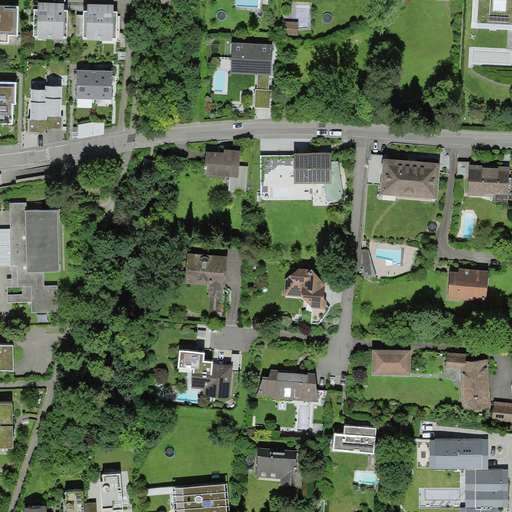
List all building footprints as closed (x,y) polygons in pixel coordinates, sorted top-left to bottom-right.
[(511,0),(475,0),(474,24),(511,25),(511,0)] [(67,5),(32,4),(31,38),(66,39),(67,5)] [(20,6),(0,5),(0,45),(9,45),(10,36),(19,36),(20,6)] [(118,6),(83,5),(82,40),(117,42),(118,6)] [(298,22),(282,22),(282,34),(297,34),(298,22)] [(271,44),(229,43),(228,73),(257,74),(256,89),(253,88),(253,108),(270,108),(270,89),(267,89),(268,75),(270,75),(271,44)] [(12,81),(0,80),(0,116),(13,116),(12,81)] [(46,90),(32,89),(30,119),(28,118),(28,133),(45,134),(45,129),(62,130),(62,116),(61,116),(62,86),(46,86),(46,90)] [(221,152),(204,151),(202,176),(229,178),(228,193),(236,193),(239,150),(221,149),(221,152)] [(327,153),(292,153),(292,182),(323,183),(328,203),(343,200),(336,159),(327,161),(327,153)] [(436,163),(381,159),(378,194),(433,197),(436,163)] [(480,166),(468,165),(467,194),(494,195),(494,204),(507,204),(509,165),(497,164),(496,169),(480,168),(480,166)] [(58,170),(15,179),(17,188),(60,179),(58,170)] [(26,203),(8,203),(10,278),(4,279),(5,303),(30,302),(31,313),(56,312),(56,286),(43,286),(42,270),(58,270),(57,210),(26,211),(26,203)] [(369,247),(361,247),(361,272),(373,281),(393,283),(395,270),(374,267),(369,247)] [(226,257),(187,254),(185,284),(209,286),(208,297),(222,298),(226,257)] [(285,277),(283,294),(289,296),(298,297),(311,308),(311,324),(319,323),(330,310),(324,303),(324,301),(320,296),(325,287),(309,268),(297,268),(285,277)] [(458,273),(448,272),(446,299),(485,302),(487,271),(458,269),(458,273)] [(11,346),(0,346),(0,371),(12,371),(11,346)] [(410,349),(371,350),(371,375),(410,375),(410,349)] [(203,388),(203,396),(231,397),(232,370),(239,370),(239,354),(231,353),(230,364),(213,363),(214,360),(204,360),(204,352),(179,350),(178,368),(192,369),(192,387),(203,388)] [(466,353),(446,351),(446,367),(462,369),(463,408),(492,407),(489,360),(466,360),(466,353)] [(269,375),(261,374),(258,396),(320,402),(319,399),(328,399),(328,389),(316,388),(313,371),(272,368),(269,375)] [(511,402),(494,401),(492,419),(511,421),(511,402)] [(10,406),(0,406),(0,447),(11,448),(10,406)] [(376,427),(345,425),(345,434),(334,433),(333,449),(374,452),(376,427)] [(489,439),(429,438),(429,469),(466,469),(465,508),(459,508),(459,511),(498,511),(499,507),(508,507),(508,469),(489,469),(489,439)] [(296,451),(257,448),(254,476),(280,478),(279,485),(293,486),(296,451)] [(120,473),(102,474),(103,480),(99,481),(101,511),(103,511),(123,510),(120,473)] [(229,511),(227,484),(172,488),(174,511),(229,511)] [(83,489),(63,491),(64,500),(60,500),(60,511),(96,511),(95,501),(84,501),(83,489)] [(293,511),(295,503),(278,501),(277,511),(293,511)]
